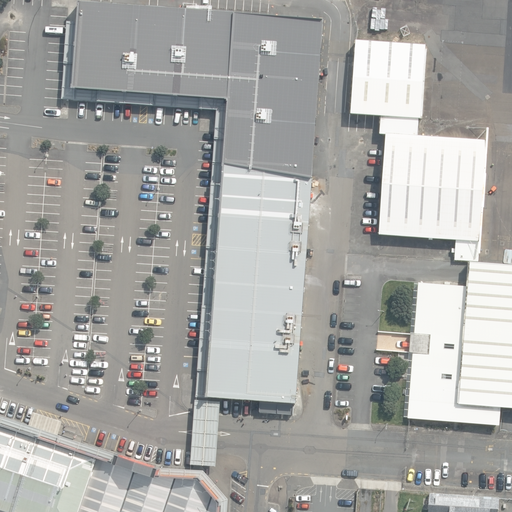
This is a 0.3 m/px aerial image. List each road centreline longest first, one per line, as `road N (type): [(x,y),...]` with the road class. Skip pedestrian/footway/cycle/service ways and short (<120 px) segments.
road 1 (unclassified): [(0,386),(165,433),(260,438)]
road 2 (unclassified): [(260,438),(311,451),(511,464)]
